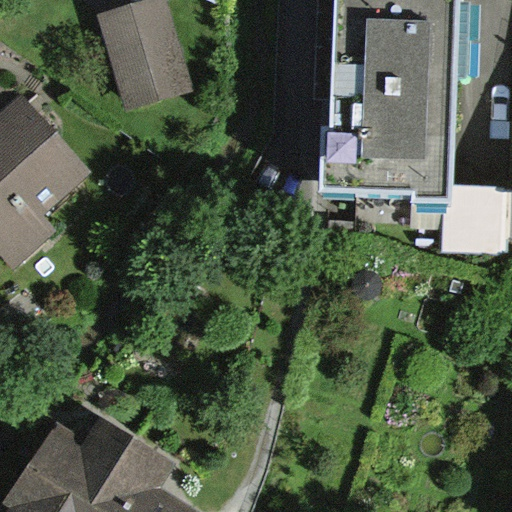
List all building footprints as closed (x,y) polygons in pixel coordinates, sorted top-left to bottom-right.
[(168,0),(155,0),(96,18),(123,107),(194,86),(168,0)] [(336,0),(333,85),(332,118),(331,133),(322,133),(320,190),(408,193),(408,203),(443,204),(452,204),(452,186),(458,0),(336,0)] [(92,171),(23,95),(0,115),(0,244),(15,261),(55,225),(44,213),(92,171)] [(510,187),(452,186),(452,204),(443,204),(442,251),(509,252),(509,240),(510,193),(510,187)] [(80,443),(52,426),(0,511),(187,511),(162,496),(170,483),(178,469),(95,418),(80,443)]
